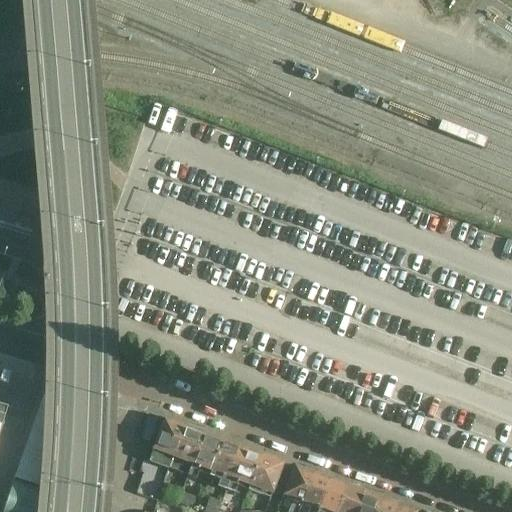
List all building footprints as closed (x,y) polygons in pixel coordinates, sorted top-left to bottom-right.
[(1,280),(0,283),(0,291),(10,295),(14,285),(1,280)] [(65,405),(43,400),(38,398),(11,478),(31,485),(54,418),(62,420),(65,405)] [(183,426),(164,419),(148,462),(168,469),(183,426)] [(203,434),(183,426),(168,469),(187,477),(203,434)] [(222,441),(203,434),(187,477),(195,480),(198,473),(209,477),(222,441)] [(242,448),(222,441),(209,477),(220,481),(217,488),(226,491),(242,448)] [(260,455),(242,448),(226,491),(234,494),(237,487),(247,491),(260,455)] [(282,463),(260,455),(247,491),(269,499),(282,463)] [(297,511),(311,473),(294,467),(282,500),(291,503),(287,511),(297,511)] [(316,511),(329,479),(311,473),(297,511),(298,511),(300,506),(308,509),(307,511),(316,511)] [(336,511),(346,486),(329,479),(316,511),(336,511)] [(2,511),(88,511),(90,507),(14,481),(2,511)] [(137,495),(148,499),(153,486),(142,482),(137,495)] [(356,511),(363,492),(346,486),(336,511),(356,511)] [(182,494),(182,492),(167,487),(162,500),(177,505),(177,504),(181,493),(182,494)] [(376,511),(381,498),(363,492),(356,511),(376,511)] [(196,498),(182,494),(181,493),(177,504),(192,509),(196,498)] [(204,511),(217,511),(221,502),(210,498),(204,511)] [(395,511),(398,505),(381,498),(376,511),(395,511)]
